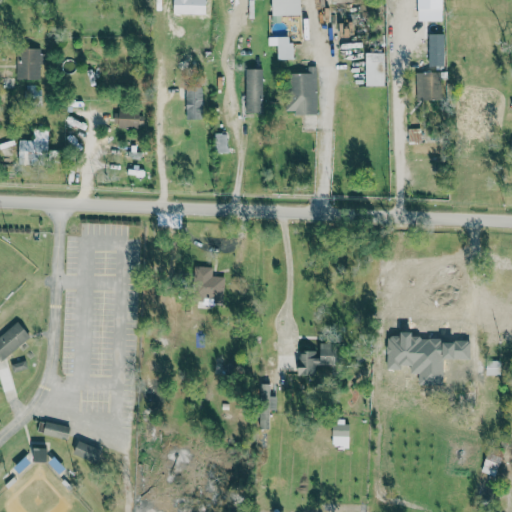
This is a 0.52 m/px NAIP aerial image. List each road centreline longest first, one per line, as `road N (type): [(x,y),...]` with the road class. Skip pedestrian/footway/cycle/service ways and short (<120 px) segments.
road 1 (residential): [(0,201),(511,219)]
road 2 (residential): [(65,411),(115,441),(121,243),(84,242),(80,367),(65,411),(27,412)]
road 3 (residential): [(27,412),(51,372),(56,275)]
